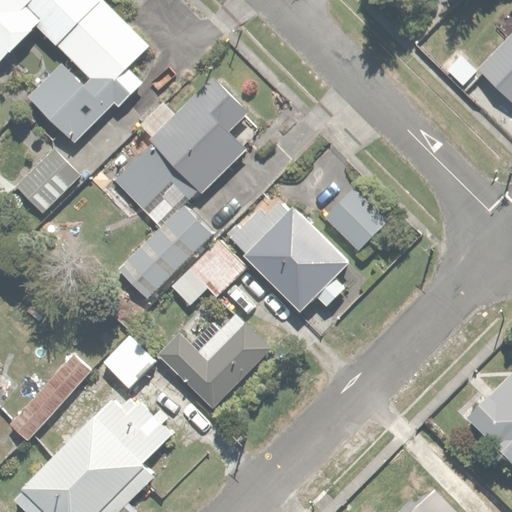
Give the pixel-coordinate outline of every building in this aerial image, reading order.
[(0,0),(0,50),(5,55),(23,35),(38,20),(69,51),(29,90),(77,137),(117,97),(120,101),(150,71),(135,56),(152,38),(113,0),(0,0)] [(511,20),(511,22),(511,28),(478,63),(511,95),(511,20)] [(155,137),(118,175),(163,219),(199,182),(200,183),(247,134),(234,122),(249,107),(211,71),(178,105),(166,94),(139,122),(155,137)] [(57,147),(19,184),(43,207),(80,169),(57,147)] [(354,182),(326,211),(361,245),(389,216),(354,182)] [(269,208),(262,201),(243,221),(239,217),(227,230),(307,307),(320,293),(330,302),(349,282),(340,273),(353,259),(291,199),(290,200),(283,193),(269,208)] [(184,200),(120,261),(149,292),(213,231),(184,200)] [(0,225),(0,259),(17,241),(0,225)] [(220,235),(174,280),(196,302),(214,284),(220,291),(248,263),(220,235)] [(184,323),(159,347),(217,406),(276,348),(236,306),(201,340),(184,323)] [(158,357),(130,330),(103,357),(131,385),(158,357)] [(75,349),(8,417),(30,438),(97,370),(75,349)] [(511,366),(465,415),(511,460),(511,366)] [(122,398),(115,392),(18,489),(40,511),(139,511),(144,508),(131,495),(158,468),(149,460),(179,431),(140,392),(134,398),(128,392),(122,398)] [(458,511),(431,485),(405,511),(458,511)]
